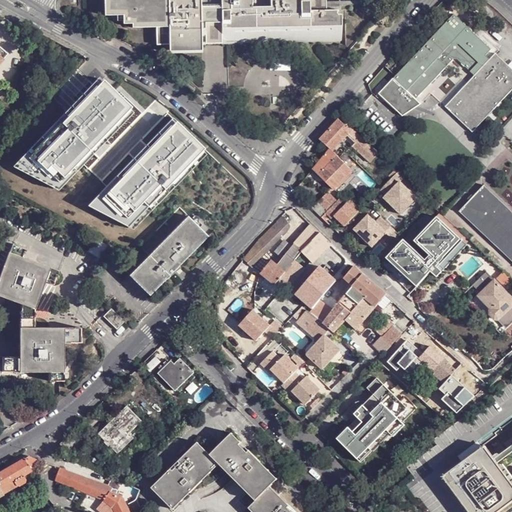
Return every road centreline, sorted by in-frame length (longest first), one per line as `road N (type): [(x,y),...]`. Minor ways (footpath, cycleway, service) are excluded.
road 1 (residential): [(277,178),(152,77),(38,14)]
road 2 (residential): [(485,378),(277,178)]
road 3 (residential): [(174,309),(371,511)]
road 4 (residential): [(0,456),(77,407),(174,309)]
road 5 (residential): [(277,178),(293,147),(420,2)]
road 6 (residential): [(174,309),(256,223),(277,178)]
